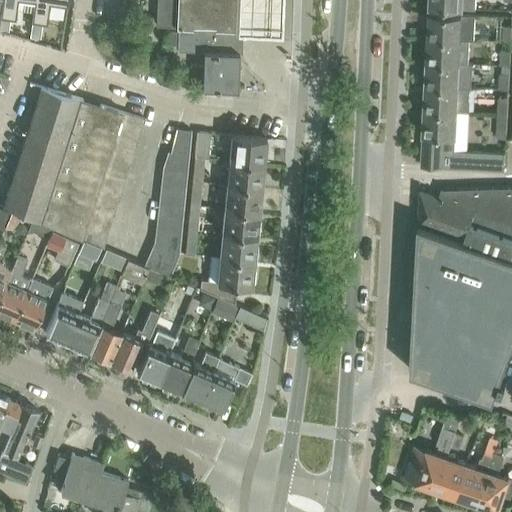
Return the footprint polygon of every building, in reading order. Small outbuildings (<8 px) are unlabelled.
[(3,0),(1,17),(15,19),(18,0),(24,0),(34,1),(31,21),(32,21),(35,0),(3,0)] [(35,0),(32,21),(47,23),(50,4),(67,6),(68,0),(35,0)] [(157,18),(157,24),(170,24),(170,44),(178,44),(178,49),(197,49),(198,33),(206,33),(206,39),(215,39),(214,51),(227,51),(227,52),(240,52),(240,53),(242,53),(243,32),(243,0),(157,0),(157,17),(157,18)] [(474,38),(476,14),(430,11),(429,36),(470,38),(474,38)] [(511,39),(511,24),(503,24),(503,39),(511,39)] [(238,87),(240,54),(240,53),(240,52),(227,52),(227,51),(214,51),(215,39),(206,39),(206,33),(198,33),(197,49),(204,50),(203,86),(216,86),(216,88),(220,88),(220,86),(238,87)] [(429,36),(427,60),(469,62),(470,38),(429,36)] [(511,64),(511,48),(502,48),(501,63),(511,64)] [(427,60),(426,84),(471,86),(472,86),(473,62),(469,62),(427,60)] [(510,88),(510,72),(501,72),(500,87),(510,88)] [(470,110),(471,86),(426,84),(425,108),(459,110),(459,109),(470,110)] [(41,220),(80,97),(40,85),(5,205),(13,208),(23,213),(33,217),(41,220)] [(509,113),(509,96),(499,96),(499,112),(509,113)] [(114,134),(118,122),(122,110),(80,97),(41,220),(55,226),(102,247),(105,238),(83,230),(87,218),(91,206),(94,194),(98,182),(102,170),(106,158),(110,146),(114,134)] [(458,134),(459,110),(425,108),(422,165),(505,169),(506,151),(456,149),(456,134),(458,134)] [(140,129),(144,117),(122,110),(118,122),(140,129)] [(507,137),(508,121),(498,120),(497,136),(507,137)] [(136,141),(140,129),(118,122),(114,134),(136,141)] [(189,152),(192,128),(177,127),(171,150),(168,149),(168,150),(189,152)] [(209,156),(211,131),(197,129),(195,155),(204,156),(204,155),(209,156)] [(264,162),(266,137),(231,133),(228,158),(264,162)] [(132,153),(136,141),(114,134),(110,146),(132,153)] [(128,165),(132,153),(110,146),(106,158),(128,165)] [(188,168),(189,152),(168,150),(163,165),(163,166),(188,168)] [(202,181),(204,156),(195,155),(192,180),(202,181)] [(124,177),(128,165),(106,158),(102,170),(124,177)] [(261,186),(264,162),(228,158),(226,183),(261,186)] [(187,181),(188,168),(163,166),(162,178),(187,181)] [(120,189),(124,177),(102,170),(98,182),(120,189)] [(185,193),(187,181),(162,178),(160,191),(185,193)] [(200,205),(202,181),(192,180),(190,204),(200,205)] [(117,201),(120,189),(98,182),(94,194),(117,201)] [(259,211),(261,186),(226,183),(224,207),(259,211)] [(511,185),(446,187),(443,186),(440,193),(421,187),(419,222),(511,255),(511,185)] [(184,206),(185,193),(160,191),(159,203),(184,206)] [(113,213),(117,201),(94,194),(91,206),(113,213)] [(183,218),(184,206),(159,203),(157,216),(183,218)] [(197,230),(200,205),(190,204),(188,229),(197,230)] [(6,224),(12,211),(0,206),(0,230),(4,232),(6,224)] [(109,225),(113,213),(91,206),(87,218),(109,225)] [(257,236),(259,211),(224,207),(221,232),(257,236)] [(13,228),(23,213),(13,208),(12,211),(6,224),(13,228)] [(182,230),(183,218),(157,216),(156,228),(182,230)] [(55,226),(41,220),(33,217),(29,227),(50,236),(53,229),(55,226)] [(105,238),(109,225),(87,218),(83,230),(105,238)] [(494,399),(498,386),(511,347),(511,255),(419,222),(411,370),(494,399)] [(180,251),(182,230),(156,228),(154,240),(154,241),(179,252),(180,251)] [(69,264),(79,241),(53,229),(50,236),(45,247),(56,252),(54,257),(69,264)] [(195,253),(197,230),(188,229),(185,252),(195,253)] [(254,259),(257,236),(221,232),(219,256),(254,259)] [(179,252),(154,241),(149,254),(174,265),(179,252)] [(174,265),(149,254),(144,264),(150,266),(170,274),(174,265)] [(14,319),(32,278),(22,274),(28,259),(17,255),(12,270),(0,297),(0,312),(3,314),(5,318),(9,319),(13,318),(14,319)] [(252,286),(254,259),(219,256),(211,255),(208,280),(201,279),(200,288),(234,303),(236,284),(252,286)] [(142,282),(150,266),(144,264),(128,257),(121,272),(142,282)] [(0,297),(12,270),(0,260),(0,297)] [(32,278),(14,319),(16,319),(17,323),(23,325),(26,323),(35,327),(52,286),(52,280),(33,273),(32,278)] [(88,349),(116,285),(107,280),(100,296),(99,296),(90,316),(78,311),(66,340),(69,341),(68,344),(75,348),(77,345),(88,349)] [(65,281),(59,294),(68,298),(73,284),(65,281)] [(110,359),(122,330),(111,325),(127,290),(116,285),(88,349),(99,354),(98,357),(106,360),(107,357),(110,359)] [(202,292),(199,300),(202,305),(210,308),(214,296),(202,292)] [(217,297),(211,311),(231,319),(237,305),(217,297)] [(66,340),(78,311),(58,303),(46,331),(55,336),(54,339),(62,342),(63,339),(66,340)] [(130,367),(142,339),(145,341),(150,331),(159,311),(151,308),(142,328),(138,326),(135,335),(122,330),(110,359),(113,360),(111,363),(119,366),(120,363),(130,367)] [(149,343),(137,370),(146,374),(147,377),(152,378),(154,377),(157,379),(170,350),(175,336),(157,328),(150,343),(149,343)] [(178,387),(196,348),(200,338),(190,334),(181,354),(170,350),(157,379),(160,380),(161,383),(165,384),(168,383),(178,387)] [(201,397),(218,357),(202,350),(198,361),(193,359),(181,388),(191,392),(191,396),(196,397),(198,396),(201,397)] [(222,406),(234,378),(247,383),(252,371),(218,357),(201,397),(204,398),(205,401),(209,403),(211,401),(222,406)] [(0,416),(9,396),(0,392),(0,416)] [(0,440),(3,442),(20,401),(9,396),(0,416),(0,440)] [(17,461),(39,409),(20,401),(3,442),(4,442),(0,453),(0,471),(29,480),(33,466),(17,461)] [(409,461),(404,476),(416,481),(418,481),(417,483),(426,486),(427,484),(437,488),(449,451),(451,444),(456,431),(462,413),(449,409),(437,443),(440,444),(437,452),(415,444),(409,461)] [(416,428),(421,416),(411,412),(406,424),(416,428)] [(460,447),(464,434),(456,431),(451,444),(460,447)] [(495,449),(498,441),(489,438),(479,464),(468,460),(456,497),(467,500),(467,498),(477,501),(495,449)] [(511,495),(511,476),(511,475),(499,471),(505,455),(503,452),(495,449),(477,501),(487,504),(486,507),(495,510),(496,507),(499,508),(504,493),(511,495)] [(456,497),(468,460),(459,457),(460,455),(449,451),(437,488),(447,491),(446,493),(456,497)] [(132,492),(125,490),(128,479),(101,471),(104,462),(72,452),(60,488),(104,502),(101,511),(135,511),(141,493),(133,490),(132,492)]
